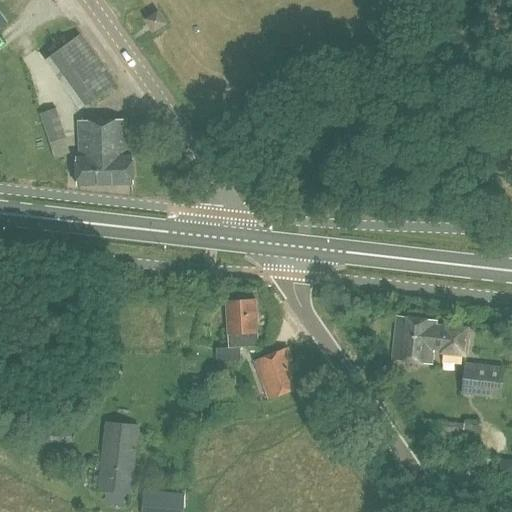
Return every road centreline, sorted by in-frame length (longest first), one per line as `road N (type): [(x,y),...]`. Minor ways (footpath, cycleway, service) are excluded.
road 1 (unclassified): [(443,511),(296,313),(297,247)]
road 2 (unclassified): [(213,237),(217,191),(209,168),(91,0)]
road 3 (secondary): [(297,247),(511,270)]
road 4 (secondary): [(0,215),(213,237)]
road 5 (track): [(197,511),(233,461),(298,428)]
road 6 (track): [(0,461),(65,499),(112,511)]
